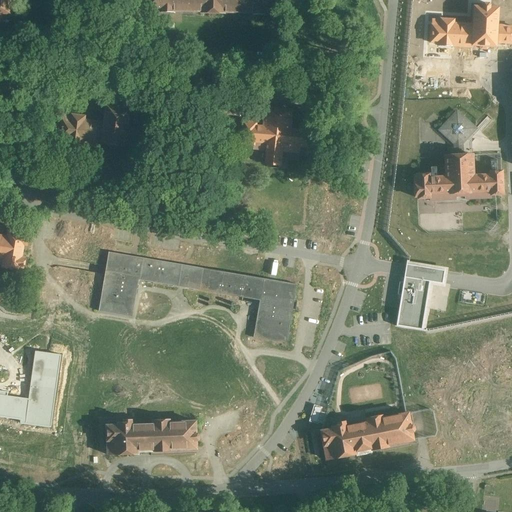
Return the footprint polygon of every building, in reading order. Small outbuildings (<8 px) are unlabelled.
[(11,0),(0,0),(0,21),(1,22),(2,19),(6,20),(7,6),(11,6),(11,0)] [(150,0),(150,12),(160,12),(160,15),(174,15),(174,12),(202,12),(202,16),(224,16),(224,13),(251,13),(251,17),(265,17),(265,14),(269,14),(269,6),(272,6),(271,0),(150,0)] [(490,3),(485,3),(485,7),(476,7),(475,24),(456,22),(457,19),(445,18),(445,21),(435,20),(434,42),(442,43),(442,46),(458,47),(458,46),(470,47),(470,44),(479,44),(479,47),(485,47),(485,45),(496,45),(496,39),(511,39),(511,25),(497,25),(497,8),(490,8),(490,3)] [(114,106),(106,105),(104,121),(85,119),(85,116),(74,115),(74,117),(65,116),(62,138),(69,139),(68,143),(82,145),(82,143),(100,146),(100,144),(109,145),(109,148),(116,149),(117,147),(125,148),(125,151),(143,153),(147,127),(128,124),(130,108),(122,106),(123,102),(115,101),(114,106)] [(293,112),(267,109),(265,126),(256,125),(256,124),(245,122),(242,146),(254,147),(255,142),(267,143),(265,163),(281,165),(282,151),(297,152),(298,147),(306,148),(308,131),(291,129),(293,112)] [(473,128),(456,113),(442,130),(456,142),(457,155),(445,156),(447,176),(431,177),(430,172),(419,173),(419,176),(414,177),(416,196),(419,196),(419,198),(429,198),(429,201),(457,199),(457,195),(464,195),(464,199),(490,197),(490,193),(494,193),(501,192),(500,170),(489,170),(489,173),(473,174),(472,154),(462,154),(461,143),(473,128)] [(8,236),(0,234),(0,264),(3,265),(3,267),(20,270),(21,267),(24,267),(25,258),(23,258),(25,245),(27,246),(29,235),(21,234),(22,230),(15,229),(14,233),(8,232),(8,236)] [(141,268),(133,268),(134,281),(154,281),(154,272),(158,272),(157,258),(141,259),(141,268)] [(445,270),(406,264),(405,271),(396,325),(423,329),(430,282),(443,284),(445,270)] [(252,337),(287,342),(295,281),(183,266),(181,280),(213,285),(212,293),(258,299),(252,337)] [(98,309),(104,311),(107,301),(113,302),(111,309),(115,310),(118,297),(102,293),(98,309)] [(0,416),(21,420),(20,424),(50,428),(61,356),(35,352),(29,400),(0,396),(0,416)] [(313,407),(309,422),(318,424),(322,409),(313,407)] [(367,421),(344,425),(343,421),(338,422),(338,424),(331,425),(331,429),(321,431),(326,461),(356,455),(356,451),(371,448),(372,450),(390,447),(390,444),(413,440),(412,431),(415,431),(414,426),(411,426),(408,413),(383,417),(383,413),(366,416),(367,421)] [(155,424),(134,425),(133,420),(126,420),(126,422),(120,422),(120,426),(108,427),(110,455),(138,453),(138,451),(154,450),(155,452),(198,449),(197,440),(201,440),(200,434),(197,434),(196,422),(171,423),(170,420),(154,421),(155,424)]
